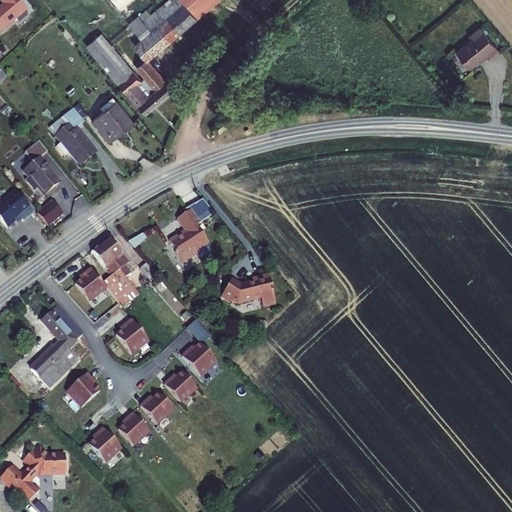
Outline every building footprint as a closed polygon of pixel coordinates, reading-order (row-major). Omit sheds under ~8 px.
[(28,10),(19,0),(0,0),(4,4),(0,7),(0,32),(0,33),(28,10)] [(218,0),(169,0),(157,10),(177,35),(218,0)] [(153,55),(177,35),(157,10),(143,22),(138,16),(131,22),(128,25),(153,55)] [(472,39),(456,52),(469,68),(477,62),(485,56),(487,59),(498,50),(480,28),(469,36),(472,39)] [(140,82),(108,42),(101,34),(87,46),(146,114),(173,91),(155,70),(161,64),(153,55),(137,69),(145,78),(140,82)] [(100,107),(103,111),(116,100),(112,97),(100,107)] [(133,123),(116,100),(103,111),(91,120),(109,142),(133,123)] [(82,119),(86,115),(78,105),(73,108),(82,119)] [(76,129),(84,123),(73,109),(49,128),(56,136),(55,137),(60,143),(56,147),(64,157),(69,153),(80,166),(95,153),(76,129)] [(33,163),(39,158),(47,152),(38,142),(25,152),(33,163)] [(59,183),(39,158),(33,163),(23,171),(28,178),(30,176),(38,186),(37,187),(43,195),(59,183)] [(0,220),(7,228),(19,217),(23,222),(34,212),(16,191),(0,204),(0,220)] [(51,201),(36,215),(47,226),(62,213),(51,201)] [(199,225),(191,211),(175,220),(184,233),(176,239),(175,238),(168,242),(175,253),(174,254),(176,257),(177,257),(182,264),(196,256),(199,261),(212,253),(197,227),(199,225)] [(109,240),(101,246),(126,278),(131,274),(120,259),(122,256),(109,240)] [(126,278),(101,246),(92,253),(110,277),(101,285),(105,291),(121,309),(139,295),(126,278)] [(155,275),(145,264),(139,269),(148,281),(150,279),(155,275)] [(105,291),(101,285),(90,272),(83,278),(85,280),(74,289),(89,305),(105,291)] [(225,298),(224,301),(229,304),(231,302),(236,305),(259,299),(262,307),(275,304),(267,276),(258,278),(258,281),(239,286),(231,281),(221,296),(225,298)] [(57,319),(62,314),(57,309),(52,314),(57,319)] [(31,371),(48,390),(77,362),(66,350),(82,336),(62,314),(57,319),(52,314),(42,323),(60,343),(31,371)] [(148,341),(144,335),(133,323),(126,328),(127,330),(117,339),(131,355),(148,341)] [(188,352),(181,358),(199,378),(216,363),(199,345),(189,354),(188,352)] [(170,381),(164,386),(180,404),(196,389),(182,373),(172,382),(170,381)] [(81,409),(99,393),(90,383),(92,381),(86,375),(66,393),(81,409)] [(146,402),(140,408),(156,426),(172,411),(158,395),(148,404),(146,402)] [(150,434),(132,415),(126,420),(127,422),(117,431),(134,449),(150,434)] [(120,449),(103,430),(96,436),(98,437),(88,446),(104,464),(120,449)] [(160,459),(172,473),(183,465),(171,450),(160,459)] [(23,478),(13,468),(0,481),(18,496),(20,494),(32,505),(41,494),(36,490),(34,492),(31,488),(42,475),(55,475),(55,480),(67,480),(68,459),(49,458),(42,451),(36,457),(33,454),(25,463),(32,470),(23,478)]
